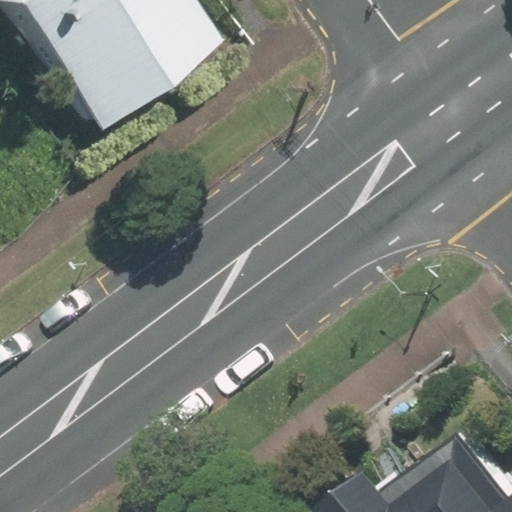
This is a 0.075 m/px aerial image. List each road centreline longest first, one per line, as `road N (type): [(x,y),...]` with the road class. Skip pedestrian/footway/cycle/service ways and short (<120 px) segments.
road 1 (secondary): [(457,113),(0,452)]
road 2 (residential): [(457,113),(368,0)]
